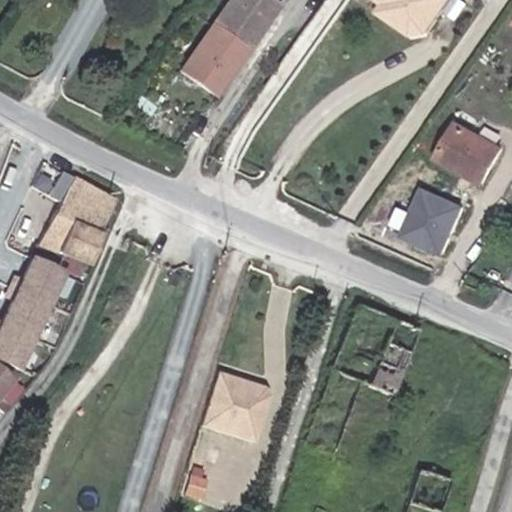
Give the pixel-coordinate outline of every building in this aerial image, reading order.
[(230,0),(178,70),(212,94),(273,4),(267,0),(230,0)] [(393,0),(377,0),(381,2),(375,10),(418,41),(446,0),(434,0),(418,23),(412,24),(389,8),(393,0)] [(434,0),(393,0),(389,8),(412,24),(418,23),(434,0)] [(501,147),(458,121),(436,158),(481,183),(501,147)] [(83,261),(101,225),(95,222),(111,191),(72,170),(39,240),(83,261)] [(0,357),(10,363),(63,273),(33,255),(0,311),(0,357)] [(262,382),(217,368),(214,377),(230,382),(232,387),(239,389),(243,387),(256,390),(262,403),(266,390),(262,382)] [(230,382),(214,377),(200,419),(252,435),(262,403),(256,390),(243,387),(239,389),(232,387),(230,382)] [(199,492),(204,474),(190,470),(184,487),(199,492)]
